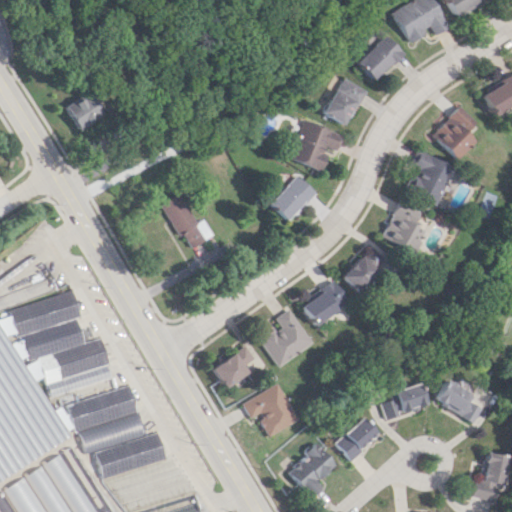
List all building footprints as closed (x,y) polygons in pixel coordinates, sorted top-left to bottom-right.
[(431,0),(413,0),(392,13),(409,42),(424,33),(422,29),(428,25),(434,35),(448,27),(431,0)] [(445,0),(452,15),(482,0),(445,0)] [(356,62),(373,80),(402,52),(385,34),(356,62)] [(477,92),(488,113),(511,101),(511,103),(511,73),(477,92)] [(364,89),(343,77),(322,112),(343,125),(364,89)] [(76,129),(100,114),(86,92),(62,107),(76,129)] [(427,133),(452,160),(471,141),(462,131),(471,122),(457,106),(427,133)] [(341,135),(303,119),(287,157),(318,170),(327,147),(334,150),(341,135)] [(430,203),(449,166),(415,150),(407,167),(411,169),(401,189),(430,203)] [(312,191),(294,174),(282,187),(274,181),(268,188),(274,194),(265,203),(284,221),(312,191)] [(158,204),(176,235),(181,233),(189,248),(212,235),(202,218),(194,223),(177,193),(158,204)] [(409,253),(421,230),(409,224),(416,211),(396,200),(376,236),(409,253)] [(338,276),(355,292),(384,260),(366,245),(338,276)] [(0,295),(0,308),(57,290),(53,278),(0,295)] [(310,325),(344,301),(329,280),(295,303),(310,325)] [(0,479),(67,440),(65,431),(34,380),(40,376),(46,387),(48,393),(110,380),(101,337),(82,341),(77,318),(78,317),(73,292),(7,306),(9,316),(4,317),(0,319),(0,479)] [(269,319),(274,326),(256,337),(273,366),(308,344),(287,308),(269,319)] [(244,371),(240,365),(250,357),(241,345),(208,368),(221,387),(244,371)] [(429,401),(469,421),(476,408),(465,402),(469,394),(440,379),(429,401)] [(245,417),(253,413),(264,435),(294,420),(275,383),(238,402),(245,417)] [(384,392),(387,399),(375,403),(381,419),(394,415),(393,413),(420,404),(414,383),(384,392)] [(64,403),(71,430),(76,428),(82,452),(142,436),(129,386),(64,403)] [(373,435),(357,417),(347,426),(342,420),(334,428),(339,434),(329,443),(345,460),(373,435)] [(164,460),(157,433),(91,449),(98,476),(164,460)] [(313,481),(331,464),(313,444),(283,471),(307,497),(318,487),(313,481)] [(470,497),(489,501),(492,485),(498,486),(504,456),(479,451),(470,497)] [(198,511),(194,494),(127,511),(198,511)]
